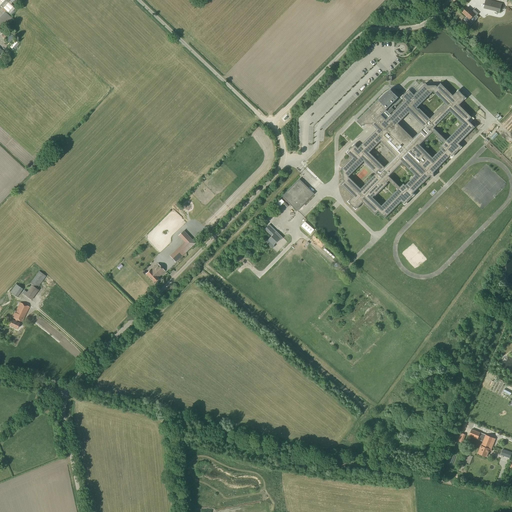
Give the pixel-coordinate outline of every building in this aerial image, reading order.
[(0,0),(0,5),(2,8),(9,15),(11,16),(14,12),(13,11),(15,8),(19,4),(18,2),(14,6),(11,4),(14,1),(12,0),(0,0)] [(9,15),(2,8),(1,9),(4,12),(0,17),(0,32),(12,18),(9,15)] [(471,12),(467,8),(462,13),(470,20),(474,15),(476,16),(478,14),(473,10),(471,12)] [(385,218),(401,202),(404,205),(414,195),(413,193),(430,176),(433,177),(433,173),(450,156),(452,157),(461,147),(458,144),(475,127),(468,121),(471,117),(459,105),(466,98),(458,91),(453,96),(441,84),(437,87),(436,86),(428,86),(425,84),(414,95),(409,90),(401,98),(404,101),(391,115),(386,110),(398,98),(391,90),(387,92),(385,94),(384,94),(378,100),(357,122),(362,127),(364,125),(371,125),(377,130),(358,148),(354,145),(347,152),(352,158),(340,169),(343,172),(343,180),(344,181),(341,185),(353,197),(348,202),(356,209),(362,203),(375,215),(378,212),(385,218)] [(297,211),(299,208),(313,194),(299,180),(282,197),(297,211)] [(282,198),(276,203),(280,207),(286,202),(282,198)] [(314,230),(312,228),(305,222),(301,226),(310,234),(314,230)] [(196,238),(201,233),(192,224),(187,230),(196,238)] [(280,240),(282,238),(269,224),(264,229),(271,236),(265,242),(272,249),(274,246),(273,245),(279,239),(280,240)] [(179,235),(187,243),(190,247),(194,243),(183,232),(179,235)] [(165,271),(157,264),(151,270),(150,270),(146,274),(154,283),(159,279),(158,278),(165,271)] [(39,271),(30,283),(37,289),(46,276),(45,276),(40,272),(39,271)] [(17,298),(22,289),(16,284),(10,293),(17,298)] [(31,285),(24,295),(31,300),(38,291),(31,285)] [(354,291),(358,296),(349,304),(353,308),(358,304),(363,309),(372,300),(358,287),(354,291)] [(22,323),(29,307),(20,303),(15,313),(14,312),(12,318),(15,319),(14,321),(12,320),(10,325),(17,329),(20,324),(17,323),(18,321),(22,323)] [(371,327),(380,318),(384,322),(389,318),(384,313),(376,305),(373,307),(377,312),(375,314),(377,316),(374,318),(372,316),(367,322),(371,327)] [(341,324),(330,314),(325,320),(337,332),(345,324),(343,322),(341,324)] [(494,430),(511,434),(511,424),(497,420),(494,430)] [(491,451),(496,439),(485,435),(480,433),(472,430),(469,436),(477,440),(483,442),(481,446),(478,454),(486,457),(489,450),(491,451)] [(510,458),(511,452),(502,449),(500,455),(510,458)]
